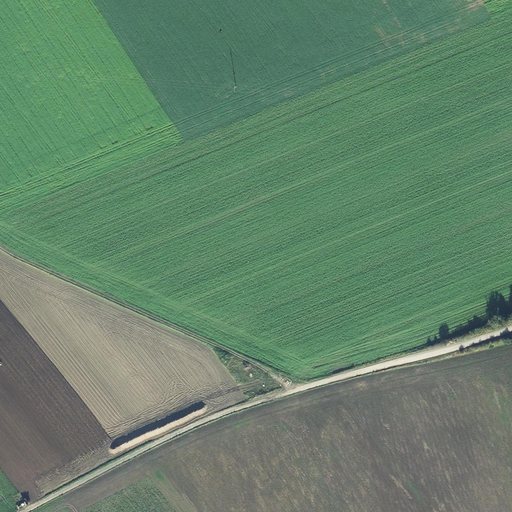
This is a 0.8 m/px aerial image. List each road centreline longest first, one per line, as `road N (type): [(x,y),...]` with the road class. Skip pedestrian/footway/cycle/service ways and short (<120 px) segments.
road 1 (track): [(511,328),(215,415),(23,511)]
road 2 (track): [(0,245),(298,389)]
